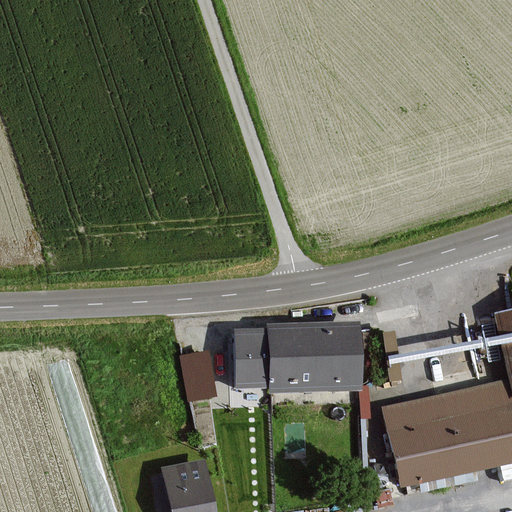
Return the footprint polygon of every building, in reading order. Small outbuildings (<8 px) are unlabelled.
[(511,463),(511,309),(498,312),(511,378),(511,381),(382,409),(399,487),(511,463)] [(361,321),(270,324),(270,331),(238,332),(240,384),(272,383),(273,391),(364,388),(361,321)] [(229,347),(212,348),(213,385),(230,384),(229,347)] [(187,396),(213,394),(209,348),(183,350),(187,396)] [(211,511),(204,470),(167,477),(173,511),(211,511)]
